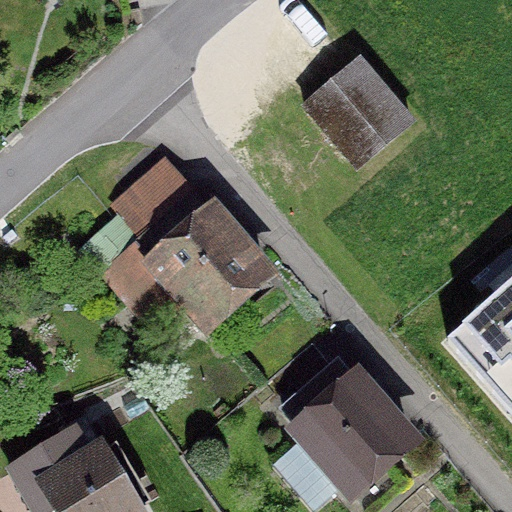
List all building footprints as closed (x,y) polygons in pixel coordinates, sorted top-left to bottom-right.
[(359,63),(305,108),(357,169),(411,123),(359,63)] [(208,328),(267,277),(193,196),(139,243),(157,264),(155,267),(208,328)] [(511,285),(448,342),(511,415),(511,285)] [(352,495),(410,444),(338,364),(283,412),(352,495)] [(88,458),(72,433),(12,469),(38,511),(54,511),(55,511),(141,511),(104,450),(88,458)]
